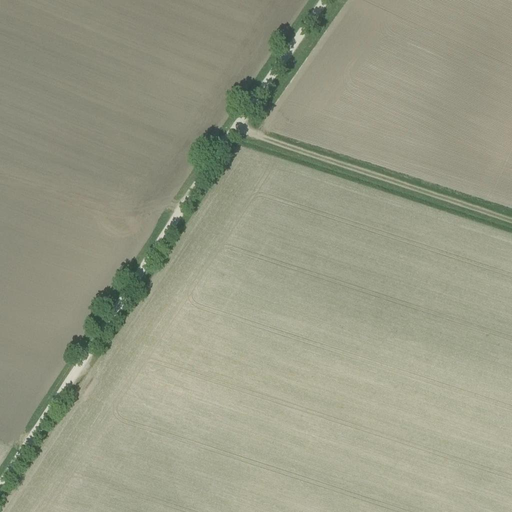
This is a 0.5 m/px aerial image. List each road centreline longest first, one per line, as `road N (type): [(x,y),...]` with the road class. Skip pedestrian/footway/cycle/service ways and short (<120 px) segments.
road 1 (track): [(0,486),(236,126)]
road 2 (track): [(511,221),(236,126)]
road 3 (track): [(236,126),(325,0)]
